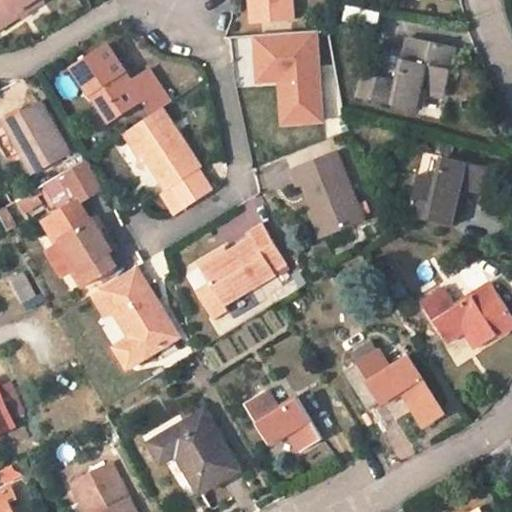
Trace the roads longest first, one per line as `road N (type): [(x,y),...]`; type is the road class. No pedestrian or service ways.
road 1 (residential): [(157,1),(197,21),(212,48),(234,184),(214,206),(142,245)]
road 2 (residential): [(511,400),(481,442),(346,511)]
road 3 (residential): [(0,67),(24,64),(157,1)]
